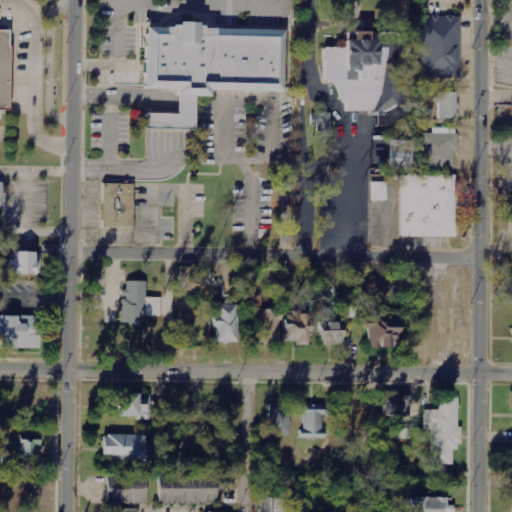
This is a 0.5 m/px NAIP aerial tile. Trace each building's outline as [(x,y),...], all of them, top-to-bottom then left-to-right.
[(459,17),(416,17),(415,79),(458,80),(459,17)] [(281,28),(198,27),(198,20),(178,19),(178,25),(139,24),(139,88),(176,88),(176,114),(144,114),(143,127),(193,128),(193,95),(210,96),(210,90),(280,91),(281,28)] [(0,30),(9,31),(8,112),(0,111),(0,30)] [(323,48),(324,80),(338,80),(338,101),(347,101),(347,111),(400,110),(398,65),(387,65),(387,41),(368,42),(368,33),(345,34),(345,48),(323,48)] [(455,92),(434,92),(434,120),(455,120),(455,92)] [(453,172),(453,135),(419,135),(419,172),(453,172)] [(390,171),(414,171),(415,141),(391,140),(390,171)] [(453,238),(453,175),(398,175),(398,238),(453,238)] [(371,201),(387,201),(388,183),(372,182),(371,201)] [(132,185),(99,185),(99,229),(132,229),(132,185)] [(7,274),(40,275),(41,253),(12,253),(12,260),(7,260),(7,274)] [(197,291),(197,295),(207,296),(208,283),(197,283),(198,268),(180,268),(179,291),(197,291)] [(379,278),(361,279),(361,292),(379,291),(379,278)] [(146,282),(126,281),(126,290),(123,290),(123,299),(122,299),(121,325),(141,325),(141,316),(160,317),(161,298),(146,297),(146,282)] [(246,306),(260,306),(259,297),(246,297),(246,306)] [(237,343),(237,305),(215,304),(215,329),(216,329),(216,343),(237,343)] [(399,349),(398,323),(392,323),(391,318),(383,319),(383,306),(367,306),(368,349),(399,349)] [(345,319),(356,319),(356,308),(345,307),(345,319)] [(310,344),(311,315),(285,315),(285,344),(310,344)] [(39,317),(0,317),(0,348),(39,348),(39,317)] [(319,346),(343,345),(342,323),(319,323),(319,346)] [(150,394),(116,394),(115,417),(138,418),(138,412),(150,413),(150,394)] [(409,397),(383,396),(382,418),(408,419),(409,397)] [(431,465),(453,465),(453,450),(461,450),(461,428),(458,428),(458,398),(439,398),(439,411),(424,411),(424,430),(431,431),(431,465)] [(290,405),(269,405),(269,437),(289,437),(290,405)] [(324,439),(324,416),(326,416),(326,406),(301,406),(302,439),(324,439)] [(3,458),(37,459),(37,447),(40,447),(40,434),(4,434),(3,458)] [(146,435),(102,435),(102,461),(146,462),(146,435)] [(107,475),(108,504),(147,504),(146,475),(107,475)] [(159,504),(217,504),(218,476),(159,475),(159,504)] [(448,498),(412,498),(412,507),(419,507),(418,511),(453,511),(454,506),(448,506),(448,498)] [(260,511),(282,511),(283,499),(260,499),(260,511)]
